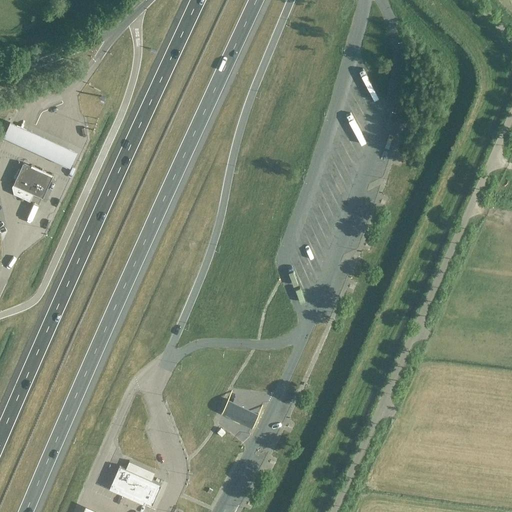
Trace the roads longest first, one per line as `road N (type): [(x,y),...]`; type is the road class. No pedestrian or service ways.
road 1 (motorway): [(25,511),(258,0)]
road 2 (motorway): [(200,0),(0,434)]
road 3 (unclassified): [(334,511),(511,116)]
